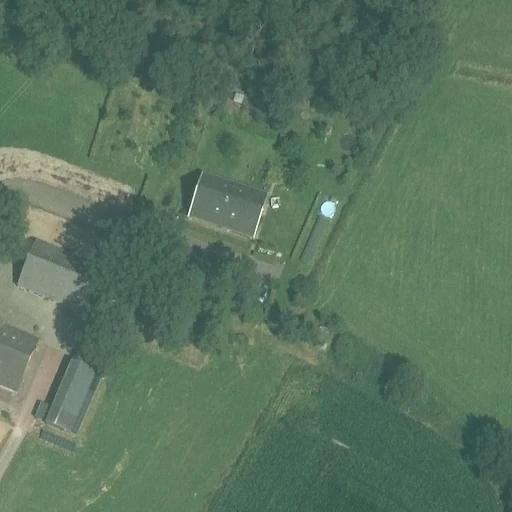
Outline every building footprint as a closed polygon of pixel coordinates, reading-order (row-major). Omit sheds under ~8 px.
[(203,177),(190,218),(252,238),(265,197),(203,177)] [(36,242),(17,288),(83,315),(102,271),(36,242)] [(223,272),(176,257),(166,288),(213,303),(223,272)] [(2,326),(0,325),(0,387),(15,394),(37,341),(2,327),(2,326)] [(70,365),(52,410),(82,422),(100,378),(70,365)]
